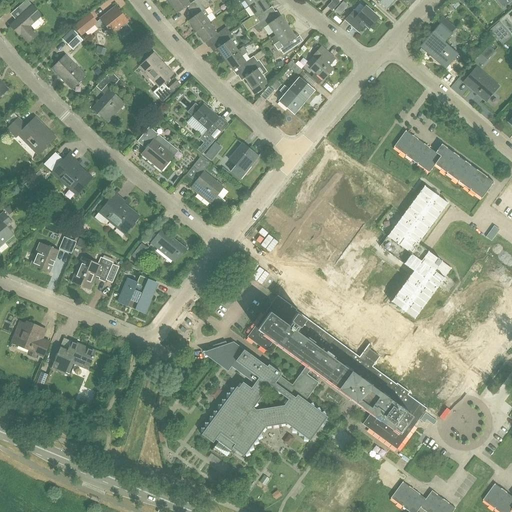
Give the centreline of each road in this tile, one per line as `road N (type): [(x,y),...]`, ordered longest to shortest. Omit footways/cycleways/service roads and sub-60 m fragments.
road 1 (residential): [(224,243),(91,143),(0,42)]
road 2 (residential): [(293,155),(145,0)]
road 3 (secondary): [(190,511),(0,432)]
road 4 (residential): [(511,151),(389,44)]
road 5 (residential): [(143,338),(0,281)]
road 6 (residential): [(143,338),(155,334),(224,243)]
road 7 (residential): [(293,155),(372,64)]
